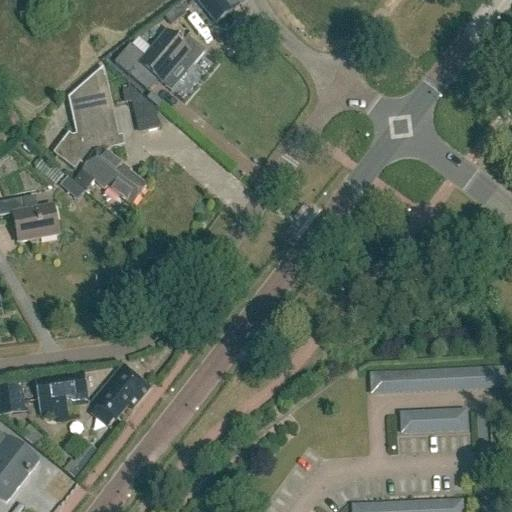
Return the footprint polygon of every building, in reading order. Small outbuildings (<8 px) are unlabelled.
[(220,0),(195,0),(216,26),(227,17),(231,13),(220,0)] [(178,6),(164,18),(170,27),(185,15),(178,6)] [(172,97),(194,70),(205,57),(188,42),(182,48),(179,45),(178,47),(166,37),(145,62),(131,49),(115,68),(149,97),(159,86),(172,97)] [(120,143),(104,73),(69,104),(77,140),(73,141),(70,138),(64,146),(67,148),(57,161),(76,175),(81,168),(86,172),(75,186),(88,196),(95,186),(106,195),(108,193),(133,212),(148,191),(130,178),(132,176),(109,159),(112,154),(118,153),(116,144),(120,143)] [(124,105),(132,104),(139,135),(158,131),(155,112),(128,89),(129,92),(122,93),(124,105)] [(34,211),(32,200),(0,205),(0,220),(9,219),(15,247),(56,239),(50,208),(34,211)] [(503,369),(369,375),(370,397),(504,391),(503,369)] [(132,412),(149,391),(124,370),(94,406),(115,423),(127,408),(132,412)] [(43,412),(85,406),(81,380),(40,386),(43,412)] [(466,412),(397,415),(398,437),(467,434),(466,412)] [(14,426),(23,439),(33,432),(24,419),(14,426)] [(0,500),(6,505),(38,464),(9,442),(0,434),(0,450),(1,452),(0,453),(0,500)] [(80,462),(91,445),(79,438),(69,455),(80,462)] [(463,511),(463,502),(350,507),(350,511),(463,511)]
